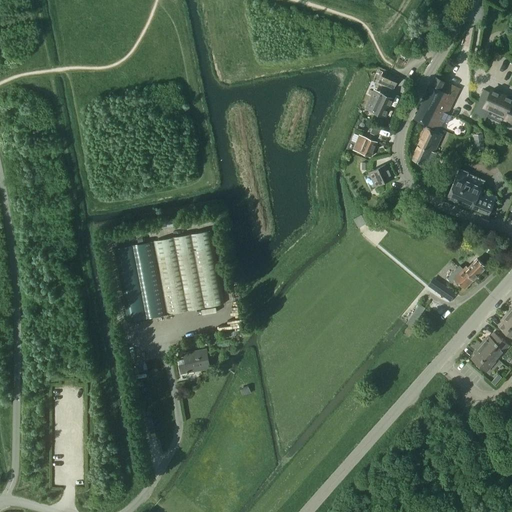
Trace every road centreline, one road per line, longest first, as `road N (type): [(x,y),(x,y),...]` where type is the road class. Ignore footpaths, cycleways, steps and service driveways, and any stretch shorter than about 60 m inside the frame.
road 1 (tertiary): [(511,230),(428,198),(399,158),(416,97),(474,0)]
road 2 (tertiary): [(437,361),(305,511)]
road 3 (residential): [(128,511),(175,442),(165,355)]
